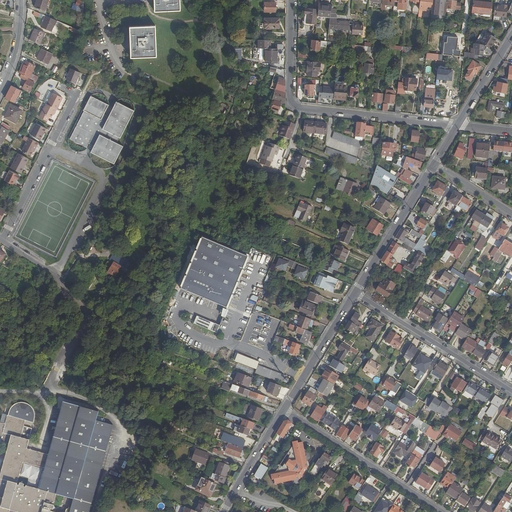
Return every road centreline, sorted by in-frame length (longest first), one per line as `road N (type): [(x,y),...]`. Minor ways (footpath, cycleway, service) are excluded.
road 1 (residential): [(281,410),(442,511)]
road 2 (residential): [(511,390),(353,292)]
road 3 (residential): [(52,272),(101,177),(47,151)]
road 4 (residential): [(293,105),(457,125)]
road 5 (tertiary): [(353,292),(433,163)]
road 6 (tertiary): [(281,410),(353,292)]
